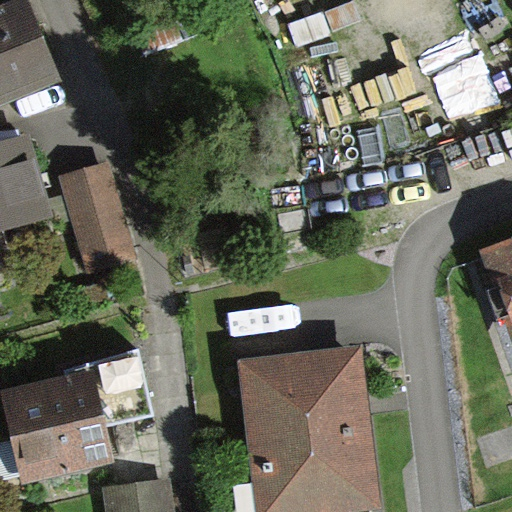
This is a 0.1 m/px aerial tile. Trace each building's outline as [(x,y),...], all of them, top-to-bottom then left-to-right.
[(0,0),(0,103),(60,78),(27,0),(13,0),(10,1),(9,0),(0,0)] [(0,222),(26,217),(10,143),(0,145),(0,222)] [(82,268),(119,258),(94,167),(57,177),(82,268)] [(207,266),(226,260),(218,232),(199,237),(207,266)] [(511,320),(511,241),(485,251),(511,320)] [(254,511),(357,511),(382,509),(362,346),(235,362),(254,511)] [(0,424),(14,480),(98,460),(91,430),(133,420),(118,359),(0,387),(0,424)] [(488,465),(511,458),(511,426),(480,436),(488,465)] [(105,511),(159,511),(156,481),(103,487),(105,511)]
